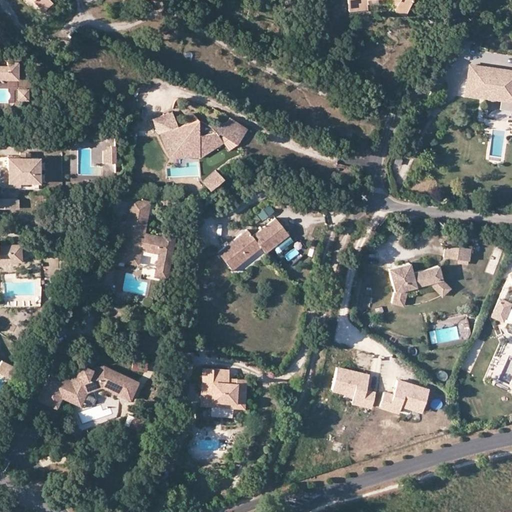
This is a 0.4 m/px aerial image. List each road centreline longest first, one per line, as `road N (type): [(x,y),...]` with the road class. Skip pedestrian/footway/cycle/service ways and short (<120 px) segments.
road 1 (residential): [(511,229),(363,206),(368,166),(446,9)]
road 2 (unknown): [(383,135),(211,62),(135,0)]
road 3 (tertiary): [(511,439),(258,511)]
